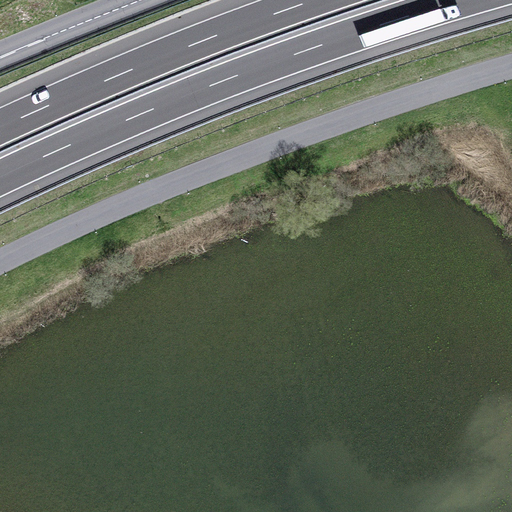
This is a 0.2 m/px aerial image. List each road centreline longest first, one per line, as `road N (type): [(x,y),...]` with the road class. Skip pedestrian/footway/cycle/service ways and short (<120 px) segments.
road 1 (unclassified): [(511,65),(205,168),(0,262)]
road 2 (motorway): [(0,178),(294,55),(465,0)]
road 3 (motorway): [(318,0),(0,128)]
road 4 (tertiary): [(140,0),(0,55)]
